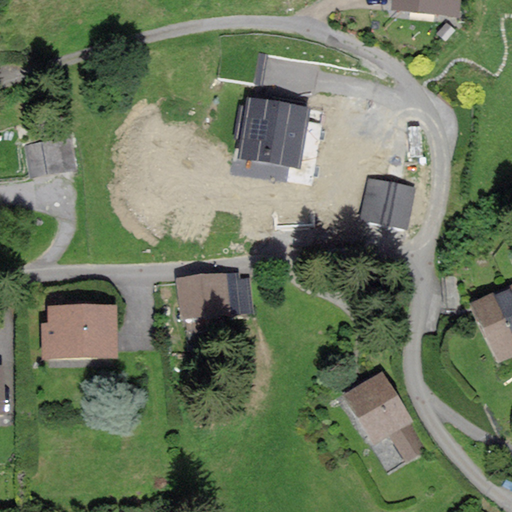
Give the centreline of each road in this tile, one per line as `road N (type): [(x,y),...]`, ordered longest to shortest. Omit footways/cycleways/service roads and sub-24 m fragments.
road 1 (residential): [(0,80),(162,33),(249,19),(355,42),(425,100),(444,139),(442,190),(422,262)]
road 2 (residential): [(0,277),(387,251),(422,262)]
road 3 (residential): [(422,262),(414,371),(425,408)]
road 4 (residential): [(425,408),(466,465),(511,503)]
